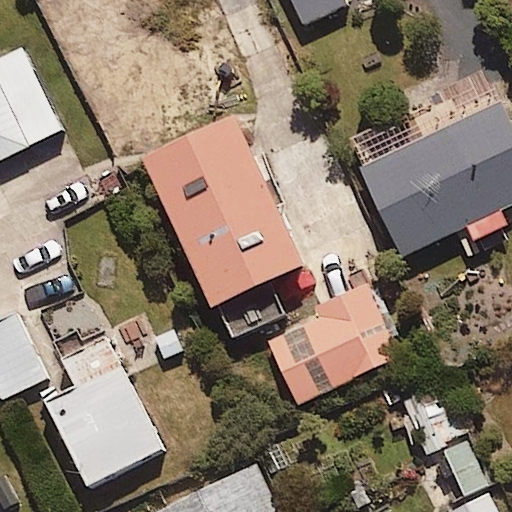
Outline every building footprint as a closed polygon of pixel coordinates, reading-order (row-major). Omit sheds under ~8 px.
[(291,0),(303,25),(348,4),(345,0),(291,0)] [(0,160),(61,131),(23,50),(0,60),(0,160)] [(511,205),(511,123),(500,99),(359,166),(403,257),(511,205)] [(235,116),(144,159),(230,341),(289,313),(273,281),(305,266),(235,116)] [(299,406),(401,355),(365,283),(295,318),(298,323),(265,339),(299,406)] [(87,487),(162,451),(87,293),(32,319),(64,386),(44,395),(87,487)] [(0,395),(2,400),(46,380),(18,317),(0,325),(0,395)] [(463,497),(488,486),(469,442),(444,452),(463,497)] [(278,511),(256,464),(157,511),(278,511)] [(501,511),(489,491),(453,511),(501,511)]
